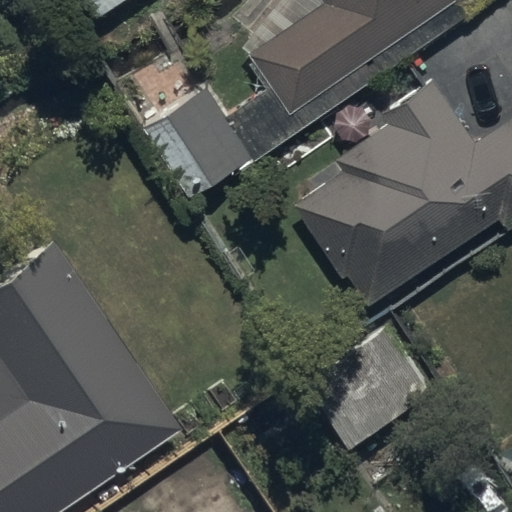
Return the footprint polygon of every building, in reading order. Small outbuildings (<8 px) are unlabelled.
[(86,0),(98,18),(125,0),(86,0)] [(317,0),(249,45),(292,111),(460,0),(461,0),(469,11),(484,0),(317,0)] [(386,109),(395,122),(339,159),(347,170),(304,199),(372,302),(504,215),(510,224),(511,222),(511,117),(480,138),(454,100),(438,75),(386,109)] [(144,122),(192,195),(255,153),(207,81),(144,122)] [(0,511),(53,511),(178,431),(94,303),(52,240),(0,274),(0,511)] [(300,382),(347,453),(438,394),(391,322),(300,382)] [(257,511),(261,510),(209,435),(122,496),(133,511),(257,511)]
